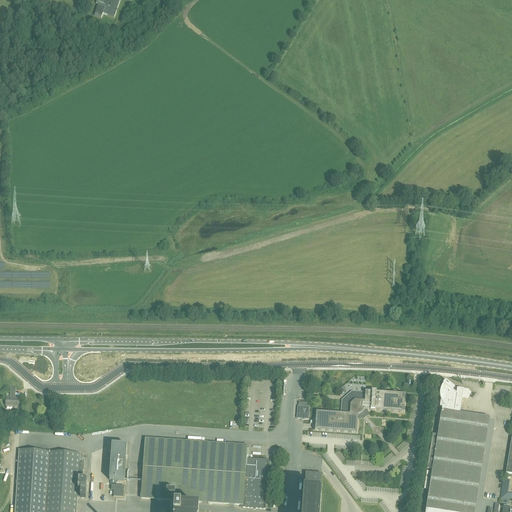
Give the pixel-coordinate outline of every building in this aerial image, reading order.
[(97,0),(96,4),(98,5),(94,16),(101,19),(103,14),(114,18),(120,0),(97,0)] [(425,511),(474,511),(489,418),(460,413),(462,398),(465,399),(467,399),(468,398),(469,397),(470,396),(469,394),(468,392),(463,391),(458,390),(457,391),(454,388),(445,381),(443,384),(443,385),(440,407),(442,408),(442,410),(441,410),(438,410),(436,419),(440,419),(437,435),(432,434),(427,469),(432,470),(426,510),(425,511)] [(315,430),(357,433),(358,417),(362,418),(366,414),(366,410),(404,413),(405,394),(365,391),(365,393),(352,392),(342,400),(341,413),(316,412),(315,430)] [(32,392),(31,400),(38,401),(39,393),(32,392)] [(5,406),(19,407),(20,399),(13,398),(13,396),(10,395),(10,398),(6,398),(5,406)] [(297,418),(309,419),(309,407),(309,403),(299,402),(298,406),(297,418)] [(243,508),(265,509),(269,460),(246,459),(247,446),(145,439),(141,498),(243,505),(243,508)] [(112,445),(109,480),(124,481),(127,446),(112,445)] [(255,456),(263,456),(263,447),(255,447),(255,456)] [(15,511),(76,511),(78,498),(86,499),(87,480),(83,479),(83,473),(84,471),(84,463),(80,463),(80,454),(19,450),(15,511)] [(318,511),(321,474),(306,473),(304,496),(303,496),(302,511),(318,511)] [(113,497),(123,498),(124,486),(112,485),(111,490),(114,490),(113,497)]
